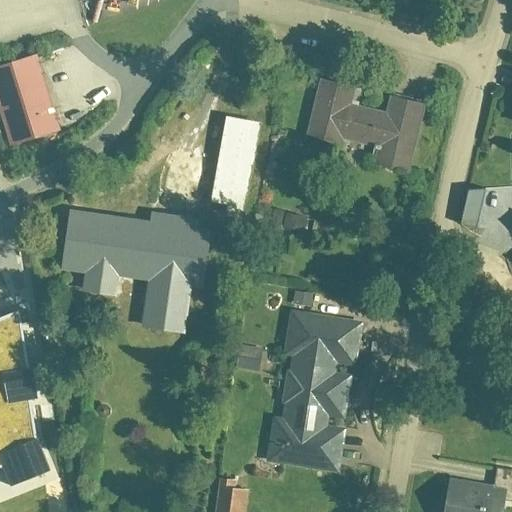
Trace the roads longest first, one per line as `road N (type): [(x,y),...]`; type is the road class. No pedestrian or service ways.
road 1 (residential): [(213,0),(163,76),(110,134),(0,203)]
road 2 (residential): [(464,271),(429,331),(392,511)]
road 3 (residential): [(261,0),(486,65)]
road 4 (residential): [(464,271),(453,229),(486,65)]
